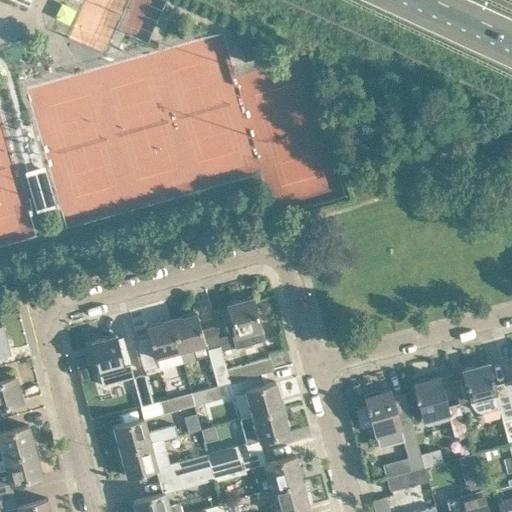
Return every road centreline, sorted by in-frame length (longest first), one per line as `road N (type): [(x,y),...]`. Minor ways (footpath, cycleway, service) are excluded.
road 1 (residential): [(91,511),(42,332),(53,296),(251,245),(281,273),(308,366)]
road 2 (residential): [(511,313),(308,366)]
road 3 (residential): [(308,366),(345,511)]
